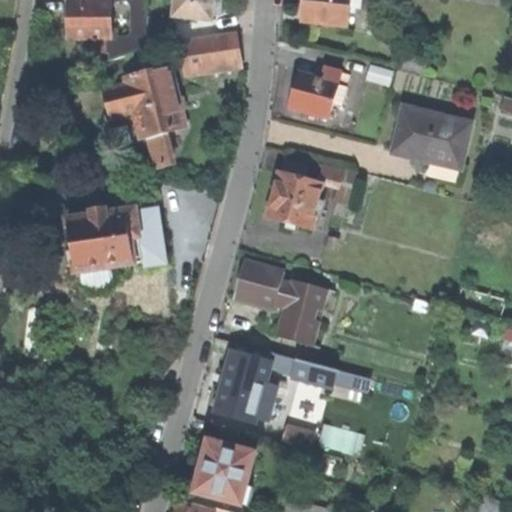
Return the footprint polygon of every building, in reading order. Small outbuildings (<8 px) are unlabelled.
[(108,52),(108,61),(110,61),(155,46),(174,43),(175,24),(148,22),(148,0),(82,0),(83,0),(76,0),(69,0),(69,25),(69,39),(92,40),(91,54),(108,52)] [(176,0),(174,17),(212,21),(214,9),(221,10),(222,2),(221,0),(176,0)] [(300,22),(347,27),(349,8),(356,9),(356,0),(302,0),(302,3),(300,22)] [(173,44),(177,73),(237,64),(232,35),(173,44)] [(402,70),(421,73),(423,59),(405,56),(402,70)] [(155,168),(171,164),(163,131),(185,126),(177,96),(170,67),(125,78),(127,84),(116,87),(122,112),(133,110),(135,117),(140,137),(147,135),(155,168)] [(289,108),(328,119),(333,99),(343,102),(347,87),(337,84),(340,72),(323,68),(320,79),(299,73),(295,88),(289,108)] [(438,172),(458,176),(470,123),(443,117),(444,111),(427,107),(425,113),(403,107),(398,129),(392,153),(429,162),(429,166),(424,175),(436,178),(438,172)] [(318,177),(316,184),(322,186),(327,187),(328,182),(339,184),(335,201),(348,205),(353,183),(375,189),(377,179),(314,162),(310,174),(318,177)] [(283,163),(279,174),(305,181),(307,170),(283,163)] [(267,217),(310,229),(322,186),(316,184),(305,181),(279,174),(272,200),(267,217)] [(109,267),(148,261),(149,265),(166,263),(166,259),(164,259),(161,231),(144,233),(142,216),(135,217),(134,210),(107,214),(106,208),(90,211),(91,217),(68,220),(72,250),(65,252),(66,259),(68,265),(74,264),(75,272),(81,271),(83,283),(92,289),(104,287),(111,277),(109,267)] [(277,339),(307,346),(322,289),(292,281),(291,286),(281,283),(284,273),(247,263),(240,286),(237,299),(274,309),(275,305),(285,308),(277,339)] [(505,300),(461,288),(455,309),(499,320),(505,300)] [(511,323),(507,323),(499,354),(511,357),(511,323)] [(216,412),(255,422),(259,407),(266,408),(272,386),(265,384),(270,364),(231,354),(224,381),(216,412)] [(337,371),(296,360),(292,376),(328,386),(326,391),(331,393),(334,382),(337,371)] [(369,380),(337,371),(334,382),(366,390),(369,380)] [(281,443),(308,450),(310,451),(315,434),(285,426),(281,443)] [(241,505),(248,506),(252,490),(246,488),(255,454),(208,441),(204,454),(194,493),(241,506),(241,505)] [(310,451),(308,450),(301,475),(334,484),(341,459),(310,451)] [(326,511),(327,510),(279,498),(275,511),(326,511)] [(214,511),(178,502),(175,511),(214,511)]
